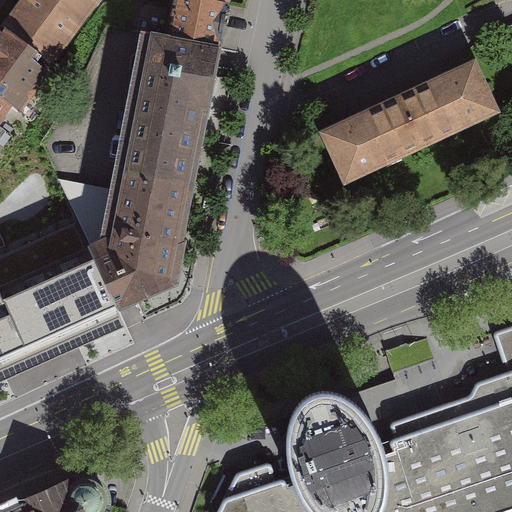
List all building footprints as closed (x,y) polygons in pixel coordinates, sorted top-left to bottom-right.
[(0,145),(106,0),(24,0),(0,34),(0,145)] [(220,28),(224,0),(172,0),(169,17),(220,28)] [(169,17),(149,13),(110,235),(96,247),(123,311),(159,297),(157,293),(179,283),(220,28),(169,17)] [(481,60),(323,133),(349,187),(506,114),(481,60)] [(85,223),(0,259),(0,386),(130,332),(85,223)] [(511,511),(511,342),(491,349),(501,385),(471,395),(465,411),(379,439),(368,423),(354,412),(340,407),(322,407),(306,414),(295,433),(291,455),(293,487),(272,497),(266,477),(232,487),(220,511),(511,511)] [(66,511),(63,504),(57,489),(2,511),(66,511)] [(98,511),(85,495),(63,504),(66,511),(98,511)]
